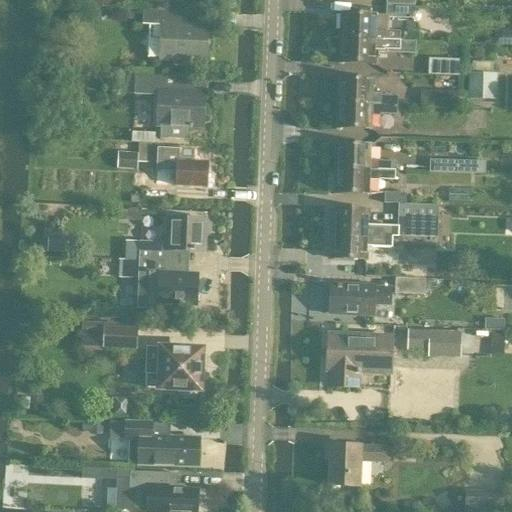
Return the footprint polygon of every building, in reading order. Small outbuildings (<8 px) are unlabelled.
[(91,0),(91,9),(111,9),(111,0),(91,0)] [(344,31),(344,39),(399,41),(399,32),(388,31),(388,18),(410,19),(413,23),(418,23),(420,20),(420,16),(418,13),(418,7),(386,6),(386,16),(341,15),(340,31),(344,31)] [(142,12),(141,25),(160,26),(158,62),(206,65),(207,62),(205,62),(205,57),(206,29),(208,29),(208,27),(208,25),(187,24),(177,24),(178,14),(178,12),(142,10),(142,12)] [(373,66),(374,52),(384,52),(384,51),(387,51),(387,53),(415,54),(415,43),(399,42),(399,41),(344,39),(343,47),(340,47),(339,65),(373,66)] [(460,61),(427,59),(427,76),(459,78),(460,61)] [(468,74),(467,100),(497,101),(497,74),(493,74),(472,74),(468,74)] [(134,94),(134,95),(157,96),(157,98),(156,127),(154,127),(154,128),(160,128),(160,140),(185,141),(187,141),(187,131),(187,130),(203,131),(203,129),(202,129),(203,97),(205,97),(205,95),(174,94),(175,82),(135,80),(134,94)] [(339,81),(338,98),(342,98),(341,105),(396,106),(396,97),(371,96),(372,82),(339,81)] [(458,92),(420,91),(420,108),(458,109),(458,92)] [(396,117),(396,106),(341,105),(341,114),(337,114),(337,131),(370,132),(371,118),(379,118),(379,116),(396,117)] [(131,132),(131,144),(138,144),(137,154),(137,163),(150,164),(151,144),(155,144),(156,134),(131,132)] [(339,164),(339,170),(394,173),(394,165),(378,165),(378,164),(369,163),(370,148),(337,147),(336,164),(339,164)] [(179,152),(157,151),(156,174),(176,175),(176,189),(206,190),(207,166),(178,164),(179,152)] [(137,163),(137,154),(118,153),(117,169),(136,171),(137,163)] [(429,160),(429,173),(447,173),(469,174),(470,174),(477,174),(478,162),(429,160)] [(368,197),(369,181),(393,182),(394,173),(339,170),(339,180),(335,179),(335,195),(368,197)] [(384,204),(398,205),(405,205),(406,195),(384,194),(384,204)] [(397,229),(395,229),(372,228),(372,233),(367,233),(368,213),(334,212),(333,228),(337,229),(336,245),(332,245),(332,261),(365,262),(366,247),(371,247),(371,248),(391,249),(391,238),(437,239),(438,206),(405,205),(398,205),(397,229)] [(118,222),(140,223),(141,212),(119,211),(118,222)] [(126,242),(125,259),(139,260),(139,263),(173,264),(173,253),(203,255),(206,255),(207,239),(207,237),(210,235),(211,234),(211,224),(208,222),(166,220),(165,243),(165,244),(139,243),(126,242)] [(119,260),(119,278),(138,279),(138,280),(159,281),(160,283),(159,306),(180,307),(179,310),(184,310),(184,307),(196,308),(197,278),(172,277),(173,264),(139,263),(139,260),(125,259),(125,260),(119,260)] [(394,293),(394,295),(424,295),(424,294),(425,279),(395,279),(394,293)] [(338,288),(331,288),(330,315),(374,317),(374,307),(390,307),(390,290),(375,290),(375,289),(342,288),(342,287),(338,287),(338,288)] [(82,323),(81,350),(103,351),(103,349),(137,351),(138,330),(104,329),(104,324),(82,323)] [(461,333),(407,330),(406,351),(428,352),(428,357),(460,358),(461,333)] [(392,339),(328,337),(327,373),(338,373),(338,389),(357,390),(367,374),(391,374),(392,339)] [(201,354),(147,352),(146,391),(180,392),(180,397),(182,400),(191,401),(194,397),(194,393),(199,393),(200,368),(204,366),(204,358),(201,356),(201,354)] [(128,466),(139,467),(198,469),(198,463),(201,460),(201,449),(199,446),(199,440),(151,439),(152,425),(126,424),(110,423),(110,439),(124,440),(124,442),(129,442),(128,466)] [(358,489),(360,463),(383,464),(384,451),(328,448),(328,462),(331,462),(329,488),(358,489)] [(82,479),(98,480),(99,468),(82,467),(82,479)] [(130,472),(128,511),(130,511),(196,511),(197,510),(199,508),(199,500),(197,498),(197,493),(182,492),(182,488),(177,487),(178,475),(130,472)] [(466,503),(465,511),(501,511),(502,500),(502,497),(474,496),(474,504),(466,503)]
